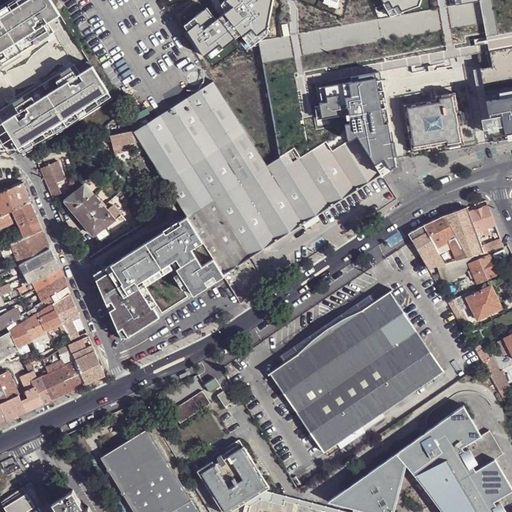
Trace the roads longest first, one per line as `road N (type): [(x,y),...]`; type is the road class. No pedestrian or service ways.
road 1 (tertiary): [(124,387),(203,351),(418,207),(491,178)]
road 2 (residential): [(27,163),(124,387)]
road 3 (tertiary): [(0,443),(124,387)]
